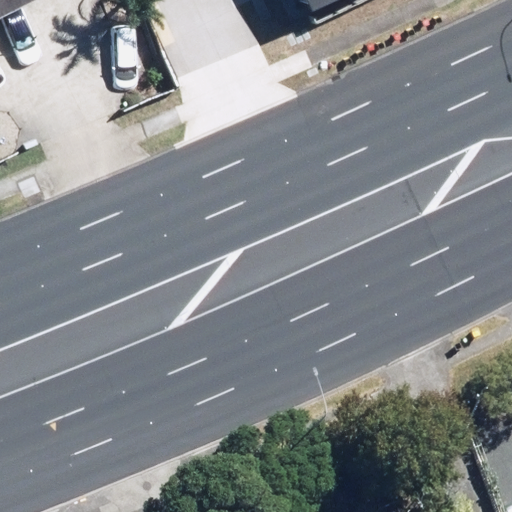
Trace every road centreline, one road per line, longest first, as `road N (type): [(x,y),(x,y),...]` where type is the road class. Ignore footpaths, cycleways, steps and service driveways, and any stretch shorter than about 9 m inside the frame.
road 1 (primary): [(511,230),(0,457)]
road 2 (primary): [(0,296),(511,75)]
